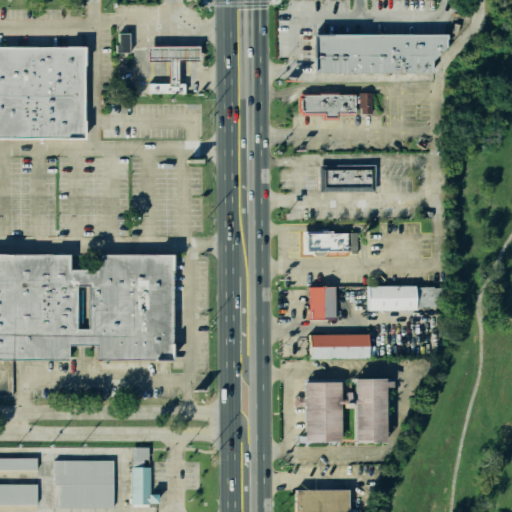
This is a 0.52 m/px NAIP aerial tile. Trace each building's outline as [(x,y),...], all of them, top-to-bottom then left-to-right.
[(115,52),(115,45),(118,44),(118,33),(129,33),(128,52),(115,52)] [(311,36),(447,37),(447,49),(435,63),(435,78),(311,77),(311,36)] [(199,46),(147,46),(147,60),(168,60),(168,84),(156,84),(156,92),(184,92),(184,83),(178,83),(178,60),(199,60),(199,46)] [(0,48),(33,48),(84,48),(85,140),(0,140),(0,48)] [(300,98),(300,118),(373,116),(371,94),(300,98)] [(319,168),(319,193),(376,192),(376,168),(319,168)] [(301,235),(348,234),(348,255),(301,255),(301,235)] [(0,362),(174,362),(174,257),(98,256),(97,273),(69,273),(69,255),(0,254),(0,362)] [(363,289),(411,288),(411,311),(363,311),(363,289)] [(307,290),(333,289),(334,322),(307,322),(307,290)] [(306,338),(368,337),(368,348),(375,348),(375,360),(307,362),(306,338)] [(306,381),(340,381),(340,400),(350,400),(350,380),(387,380),(388,441),(351,442),(351,410),(341,410),(341,441),(306,441),(306,381)] [(131,465),(142,465),(142,458),(148,459),(148,448),(131,447),(131,465)] [(0,459),(34,460),(34,472),(0,471),(0,459)] [(54,462),(113,462),(113,509),(54,508),(54,462)] [(132,469),(148,470),(148,495),(154,496),(154,504),(146,504),(146,509),(131,509),(132,469)] [(0,484),(32,486),(32,505),(0,504),(0,484)] [(297,511),(297,492),(348,492),(348,511),(297,511)]
